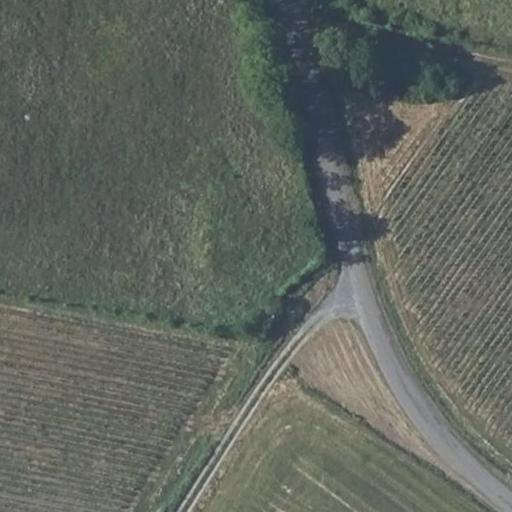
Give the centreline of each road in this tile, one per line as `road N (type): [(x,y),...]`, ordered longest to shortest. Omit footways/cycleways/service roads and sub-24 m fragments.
road 1 (unclassified): [(292,0),(363,297),(391,364),(440,441),(511,500)]
road 2 (track): [(185,511),(281,361),(323,315),(363,297)]
